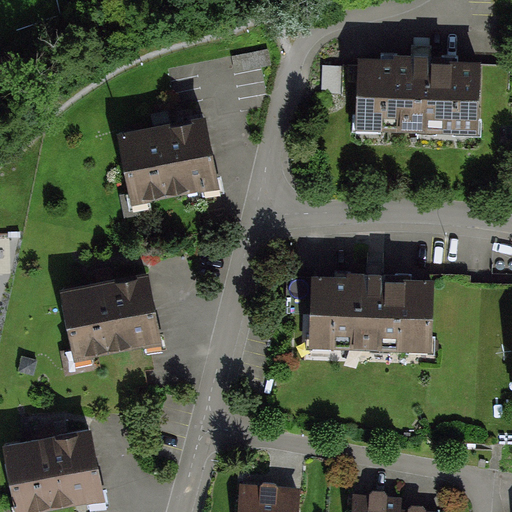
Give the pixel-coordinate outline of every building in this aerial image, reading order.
[(236,53),(238,69),(275,63),(273,47),(236,53)] [(479,59),(357,57),(356,122),(478,124),(479,59)] [(202,115),(115,134),(129,201),(217,183),(202,115)] [(155,273),(66,288),(77,355),(166,340),(155,273)] [(431,280),(314,278),(313,341),(430,343),(431,280)] [(101,433),(9,449),(20,511),(42,511),(113,499),(101,433)] [(298,511),(300,491),(243,487),(240,511),(298,511)] [(397,499),(355,496),(353,511),(396,511),(397,510),(397,499)]
